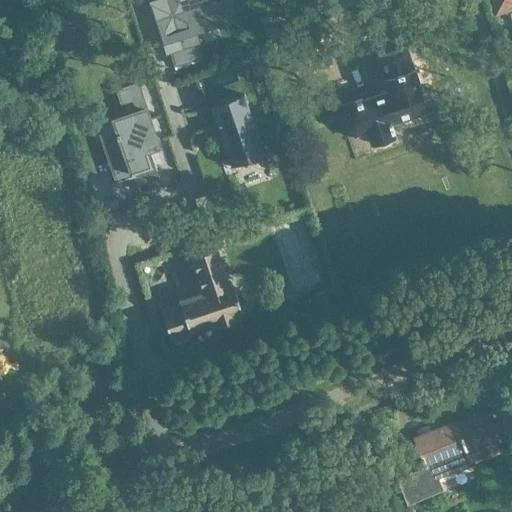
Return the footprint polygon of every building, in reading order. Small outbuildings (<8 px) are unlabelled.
[(180,0),(169,0),(154,5),(169,52),(173,66),(200,58),(195,44),(189,25),(235,10),(248,6),(246,0),(193,0),(182,4),(180,0)] [(511,0),(494,0),(489,2),(494,16),(511,9),(511,0)] [(325,110),(328,119),(347,112),(356,135),(365,132),(369,144),(393,137),(391,132),(393,131),(390,122),(426,110),(405,47),(378,56),(389,91),(361,100),(360,98),(325,110)] [(116,137),(103,142),(116,180),(114,181),(108,183),(109,184),(133,176),(132,172),(150,166),(143,145),(147,144),(156,141),(134,77),(132,77),(133,80),(135,85),(118,91),(125,112),(126,115),(112,119),(117,133),(114,134),(116,137)] [(243,93),(209,105),(230,166),(264,154),(243,93)] [(179,303),(160,310),(163,318),(168,333),(170,340),(173,339),(174,343),(188,339),(186,335),(191,333),(189,330),(211,323),(212,326),(238,317),(237,314),(241,312),(231,282),(227,283),(215,247),(189,256),(201,292),(178,300),(179,303)] [(305,291),(315,333),(338,327),(328,285),(305,291)] [(16,369),(17,368),(18,362),(17,362),(16,362),(14,361),(13,361),(11,362),(9,362),(8,360),(7,358),(6,358),(3,355),(2,353),(1,352),(1,351),(1,350),(2,349),(0,348),(0,379),(1,378),(1,377),(3,375),(4,373),(7,370),(7,368),(8,367),(10,367),(12,368),(16,369)] [(378,486),(396,478),(406,504),(442,489),(438,478),(474,464),(471,457),(500,446),(487,410),(413,438),(424,465),(421,467),(421,468),(401,476),(395,461),(392,453),(369,463),(378,486)]
